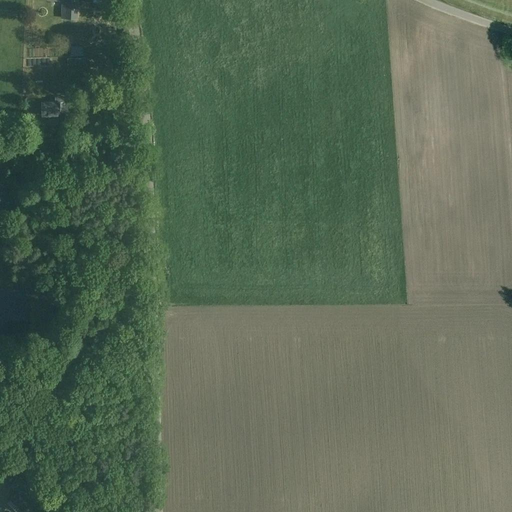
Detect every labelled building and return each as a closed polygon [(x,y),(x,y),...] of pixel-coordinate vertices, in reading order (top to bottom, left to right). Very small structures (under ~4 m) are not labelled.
[(77,17),(77,0),(63,0),(63,8),(65,9),(65,16),(77,17)] [(72,55),(82,55),(82,47),(71,47),(72,55)] [(55,102),(43,102),(43,113),(58,113),(58,117),(64,117),(64,113),(67,113),(66,96),(55,96),(55,102)] [(27,129),(44,128),(44,117),(27,118),(27,129)] [(29,434),(15,449),(25,458),(39,443),(29,434)] [(0,452),(6,458),(15,449),(7,442),(0,449),(0,452)] [(11,463),(21,472),(27,465),(17,456),(11,463)] [(9,499),(22,511),(35,497),(32,494),(36,490),(34,487),(35,486),(27,478),(26,479),(19,473),(7,486),(15,493),(9,499)]
